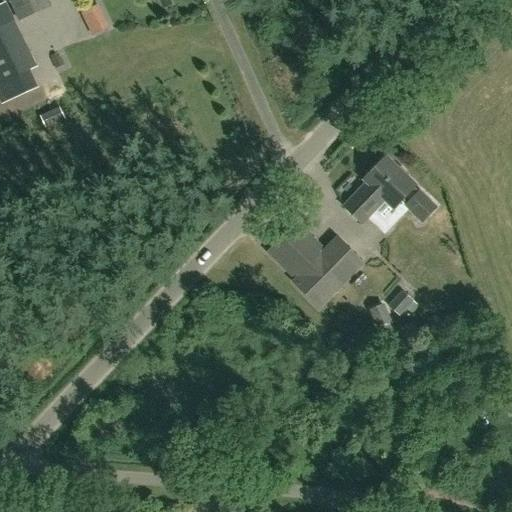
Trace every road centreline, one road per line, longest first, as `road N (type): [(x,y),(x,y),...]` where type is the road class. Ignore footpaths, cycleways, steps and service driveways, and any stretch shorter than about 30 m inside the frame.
road 1 (unclassified): [(8,464),(454,0)]
road 2 (unclassified): [(421,511),(8,464)]
